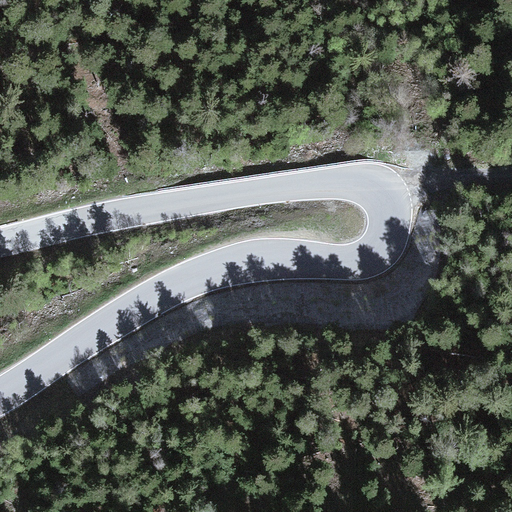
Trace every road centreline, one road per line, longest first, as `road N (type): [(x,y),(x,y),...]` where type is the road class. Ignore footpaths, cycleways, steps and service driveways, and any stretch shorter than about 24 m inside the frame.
road 1 (tertiary): [(0,393),(200,274),(267,256),(366,258),(384,248),(394,209),(386,192),(367,182),(336,181),(0,240)]
road 2 (track): [(386,192),(449,176),(511,176)]
